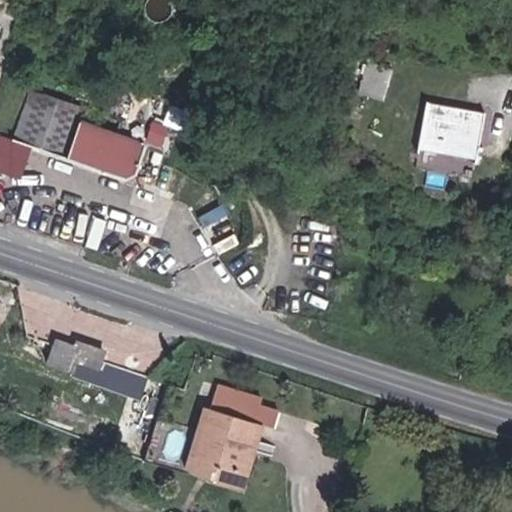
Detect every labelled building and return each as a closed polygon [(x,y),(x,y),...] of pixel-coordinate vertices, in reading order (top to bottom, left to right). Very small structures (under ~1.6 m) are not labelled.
[(393,57),(365,51),(359,81),(387,87),(393,57)] [(427,91),(420,135),(480,145),(487,101),(427,91)] [(84,107),(39,92),(23,141),(40,146),(137,178),(150,138),(81,116),(84,107)] [(32,170),(40,146),(23,141),(20,139),(12,164),(32,170)] [(0,337),(10,296),(0,292),(0,337)] [(69,332),(57,360),(105,379),(116,351),(69,332)] [(221,408),(211,406),(195,470),(257,486),(273,425),(265,423),(272,398),(227,386),(221,408)]
